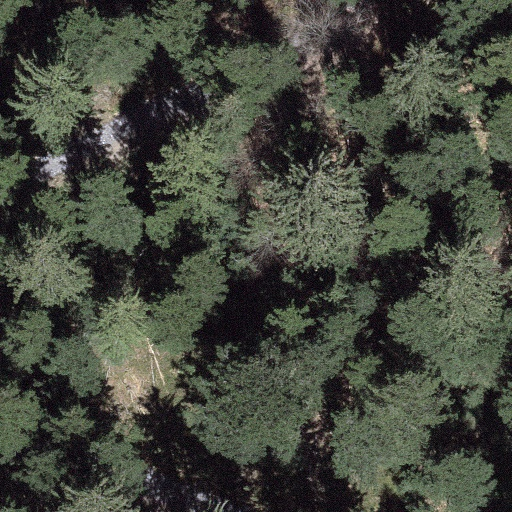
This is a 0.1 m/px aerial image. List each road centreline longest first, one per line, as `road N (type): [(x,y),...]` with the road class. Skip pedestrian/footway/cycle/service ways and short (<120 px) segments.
road 1 (track): [(344,0),(331,17),(111,126),(0,201)]
road 2 (track): [(0,407),(26,433),(221,511)]
